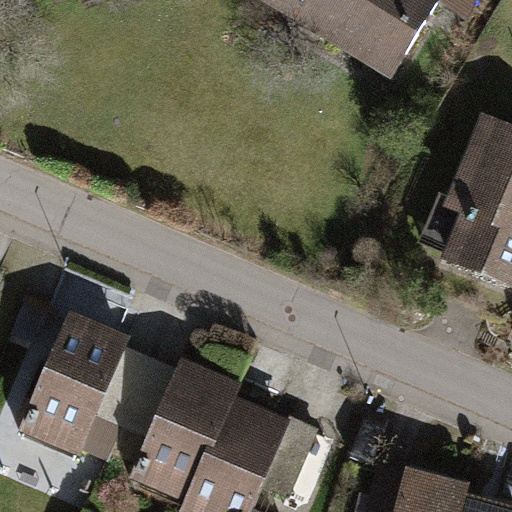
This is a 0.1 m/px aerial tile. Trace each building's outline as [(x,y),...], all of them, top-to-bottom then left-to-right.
[(232,0),(385,93),(434,13),(461,30),(478,0),(232,0)] [(511,134),(473,118),(437,207),(454,214),(432,267),(511,299),(511,134)] [(129,337),(68,311),(17,435),(78,460),(81,453),(125,347),(129,337)] [(176,368),(125,347),(81,453),(132,474),(176,368)] [(236,384),(180,360),(176,368),(132,474),(128,485),(184,508),(230,400),(236,384)] [(286,424),(230,400),(184,508),(182,511),(249,511),(260,488),(286,424)] [(286,424),(260,488),(288,500),(318,431),(289,418),(288,420),(286,424)] [(364,511),(398,511),(408,473),(377,465),(364,511)] [(461,511),(464,499),(467,488),(408,473),(398,511),(461,511)] [(461,511),(511,511),(464,499),(461,511)]
